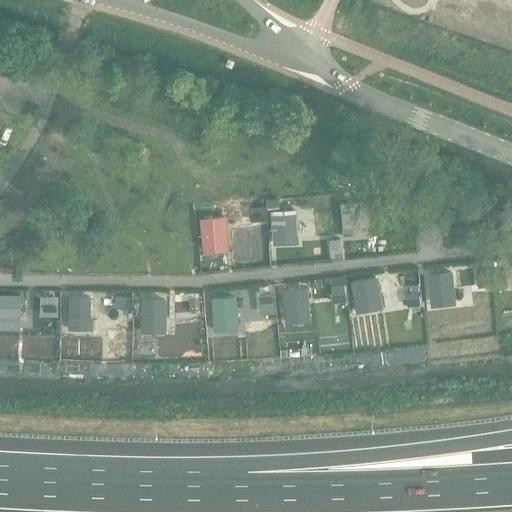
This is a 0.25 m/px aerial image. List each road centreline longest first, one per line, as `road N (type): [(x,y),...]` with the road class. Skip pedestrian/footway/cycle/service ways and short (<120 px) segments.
road 1 (motorway): [(511,437),(245,487)]
road 2 (motorway): [(511,483),(245,487)]
road 3 (motorway): [(245,487),(0,480)]
road 4 (unclassified): [(511,159),(306,73)]
road 5 (unclassified): [(100,0),(306,73)]
